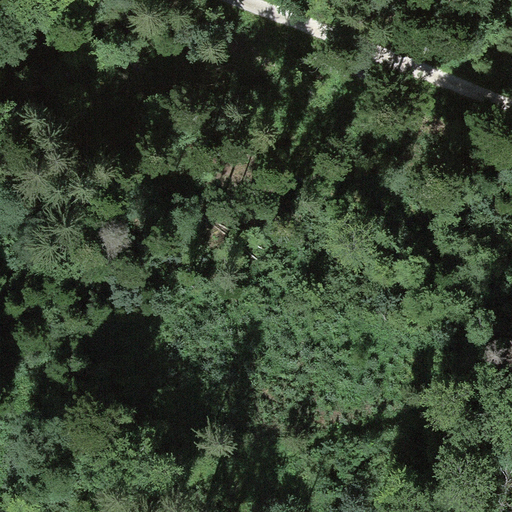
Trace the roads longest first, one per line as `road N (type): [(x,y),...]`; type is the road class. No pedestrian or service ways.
road 1 (track): [(511,404),(418,413),(130,511)]
road 2 (track): [(238,0),(511,104)]
